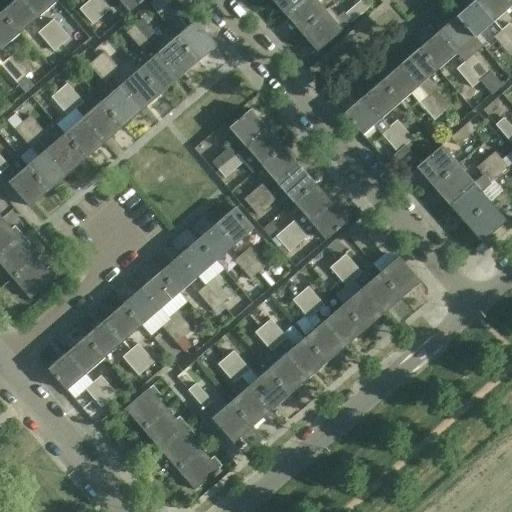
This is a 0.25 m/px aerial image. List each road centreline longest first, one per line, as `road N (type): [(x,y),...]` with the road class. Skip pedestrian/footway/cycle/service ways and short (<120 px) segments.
road 1 (residential): [(475,305),(213,0)]
road 2 (residential): [(235,511),(475,305)]
road 3 (residential): [(129,511),(6,368)]
road 4 (residential): [(6,368),(113,274),(115,236)]
